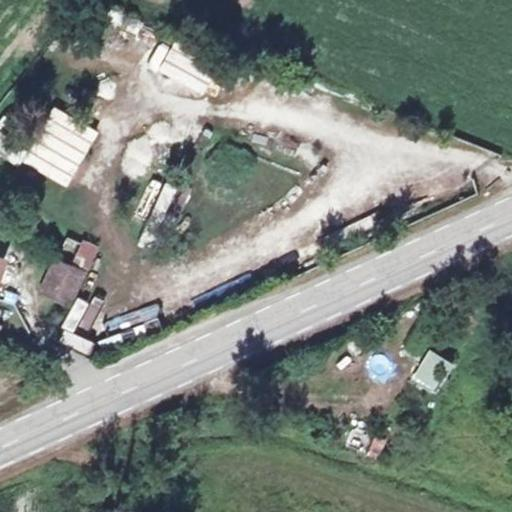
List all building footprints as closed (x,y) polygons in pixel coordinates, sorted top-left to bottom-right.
[(167,49),(158,74),(205,92),(215,68),(167,49)] [(161,88),(153,83),(146,95),(154,100),(161,88)] [(49,112),(32,143),(47,152),(65,121),(49,112)] [(0,118),(0,152),(19,163),(35,134),(2,115),(0,118)] [(33,176),(47,152),(32,143),(17,167),(33,176)] [(140,241),(166,250),(185,190),(159,182),(140,241)] [(63,304),(90,239),(77,234),(65,262),(48,255),(33,293),(63,304)] [(62,331),(58,345),(90,354),(94,339),(62,331)] [(375,433),(366,453),(378,458),(387,438),(375,433)]
